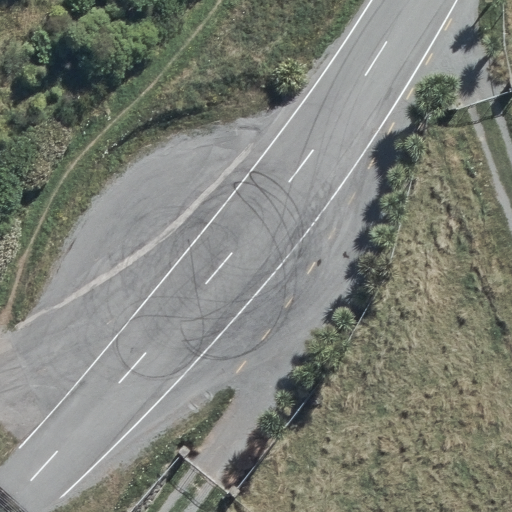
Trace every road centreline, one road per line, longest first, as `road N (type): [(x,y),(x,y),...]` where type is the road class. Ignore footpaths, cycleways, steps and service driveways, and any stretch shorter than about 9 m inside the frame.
road 1 (tertiary): [(141,352),(306,156),(404,0)]
road 2 (tertiary): [(2,511),(141,352)]
road 3 (unclassified): [(0,377),(141,352)]
